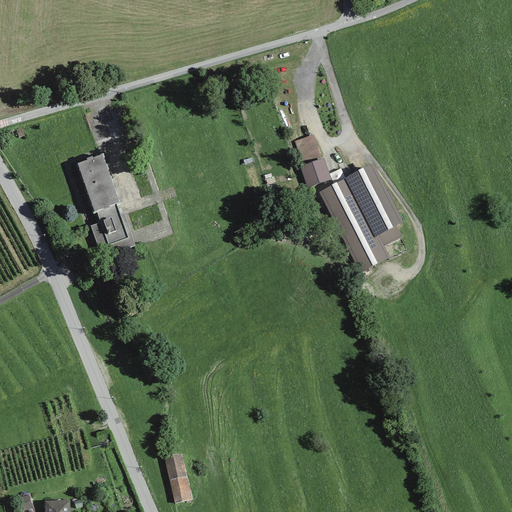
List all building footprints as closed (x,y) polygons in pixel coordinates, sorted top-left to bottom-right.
[(313,135),(293,141),(301,163),(320,157),(313,135)] [(87,160),(77,164),(94,211),(104,208),(104,210),(109,208),(109,206),(119,202),(102,154),(92,158),(92,156),(86,159),(87,160)] [(324,159),(300,167),(307,188),(331,180),(324,159)] [(373,164),(317,192),(358,273),(389,258),(383,246),(402,236),(397,226),(403,223),(373,164)] [(182,453),(164,457),(174,504),(192,500),(182,453)] [(29,495),(17,498),(20,511),(32,508),(29,495)] [(70,511),(70,501),(44,501),(43,511),(70,511)]
